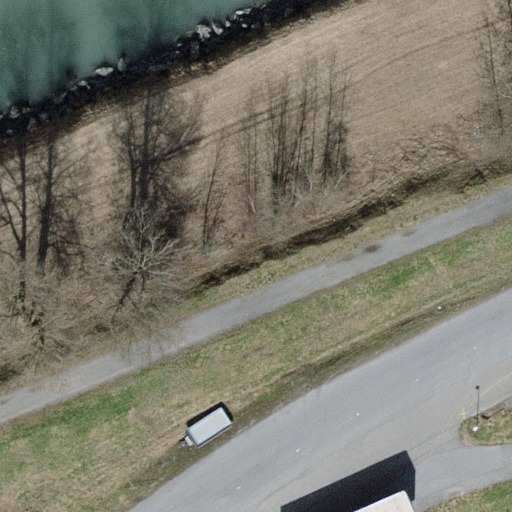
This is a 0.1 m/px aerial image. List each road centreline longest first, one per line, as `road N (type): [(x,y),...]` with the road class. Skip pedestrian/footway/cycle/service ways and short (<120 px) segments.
road 1 (track): [(0,416),(511,205)]
road 2 (unclassified): [(511,328),(370,408),(213,511)]
